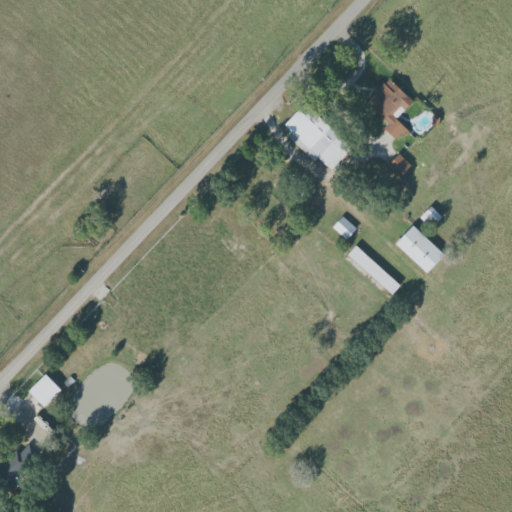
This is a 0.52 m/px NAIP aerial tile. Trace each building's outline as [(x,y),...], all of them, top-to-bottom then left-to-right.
[(283,125),(291,133),(287,137),(313,162),(317,158),(331,171),(351,149),(312,113),(307,118),(301,113),(307,106),(303,103),(283,125)] [(415,137),(393,118),(383,130),(400,144),(405,138),(410,142),(415,137)] [(410,165),(398,154),(387,165),(399,177),(410,165)] [(346,240),(356,228),(341,216),(332,228),(346,240)] [(394,244),(426,273),(444,255),(412,225),(394,244)] [(347,255),(390,295),(399,286),(356,245),(347,255)] [(60,390),(44,374),(27,391),(42,407),(60,390)] [(0,464),(0,477),(9,486),(39,454),(28,443),(19,453),(15,449),(0,464)]
